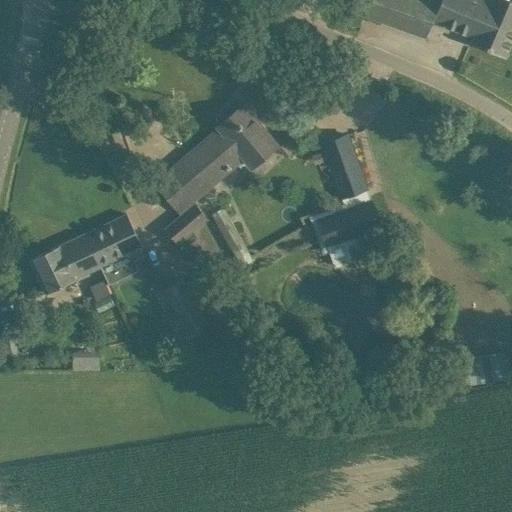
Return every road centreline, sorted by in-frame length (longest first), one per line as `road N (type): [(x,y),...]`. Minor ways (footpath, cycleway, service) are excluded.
road 1 (unclassified): [(511,122),(442,81),(242,0)]
road 2 (tertiary): [(0,158),(39,0)]
